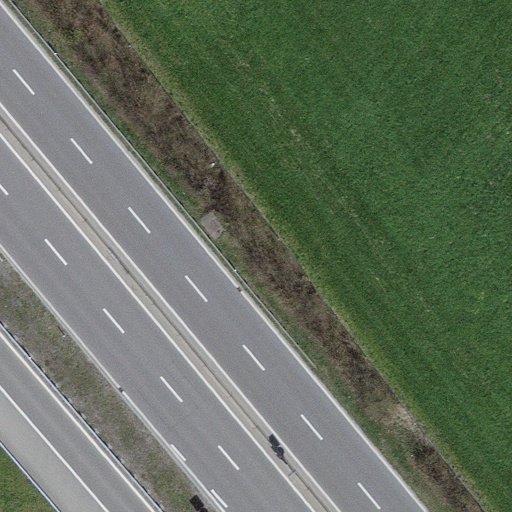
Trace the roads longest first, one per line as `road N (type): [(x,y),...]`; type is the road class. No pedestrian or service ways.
road 1 (motorway): [(382,511),(0,53)]
road 2 (motorway): [(0,187),(268,511)]
road 3 (motorway): [(0,383),(110,511)]
